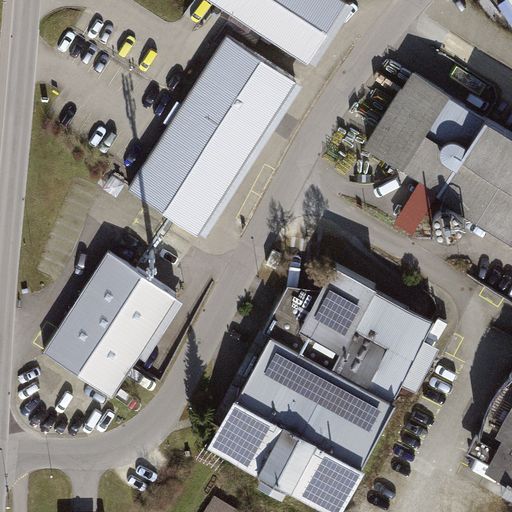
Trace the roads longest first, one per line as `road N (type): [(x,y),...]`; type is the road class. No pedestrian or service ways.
road 1 (residential): [(0,449),(94,452),(117,447),(162,416),(288,178),(412,0)]
road 2 (tertiary): [(28,0),(0,334)]
